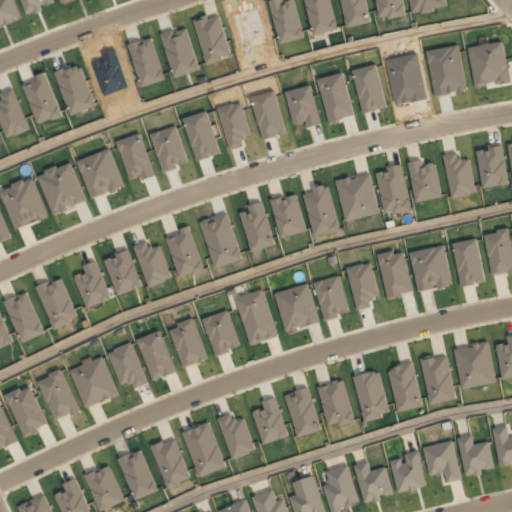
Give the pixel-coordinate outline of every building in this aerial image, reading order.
[(281,44),(304,37),(294,1),(283,4),(281,0),(272,0),(269,1),(281,44)] [(304,0),(314,36),(338,30),(330,0),(304,0)] [(372,22),(366,0),(340,0),(348,28),(372,22)] [(407,14),(403,0),(376,0),(381,20),(407,14)] [(205,65),(223,61),(222,56),(229,55),(221,15),(208,17),(208,16),(195,18),(205,65)] [(200,70),(186,27),(161,35),(175,78),(200,70)] [(129,45),(142,87),(166,80),(152,37),(129,45)] [(467,48),(476,87),(511,80),(503,41),(467,48)] [(72,115),(97,105),(80,64),(56,74),(72,115)] [(363,113),(387,107),(376,64),(352,70),(363,113)] [(62,115),(45,73),(36,76),(37,79),(23,85),(39,125),(62,115)] [(317,79),(329,122),(354,116),(343,73),(317,79)] [(307,127),(320,125),(311,85),(286,91),(293,125),(306,122),(307,127)] [(0,93),(0,95),(3,103),(0,104),(0,119),(8,138),(30,129),(13,89),(0,93)] [(263,139),(286,133),(275,91),(251,97),(263,139)] [(218,108),(230,151),(244,146),(241,138),(251,135),(241,101),(218,108)] [(183,118),(196,161),(221,153),(207,111),(183,118)] [(163,171),(188,163),(176,126),(151,134),(163,171)] [(142,180),(155,176),(141,134),(118,141),(130,180),(141,177),(142,180)] [(476,150),(482,188),(508,184),(502,146),(476,150)] [(124,186),(110,148),(77,161),(92,198),(124,186)] [(452,198),(476,193),(469,159),(460,161),(458,152),(443,155),(452,198)] [(408,163),(416,202),(442,197),(434,164),(422,166),(421,160),(408,163)] [(52,214),(86,204),(72,162),(45,171),(46,174),(40,176),(52,214)] [(411,210),(402,166),(376,171),(384,213),(393,211),(393,214),(411,210)] [(336,181),(345,221),(379,213),(370,173),(336,181)] [(48,217),(34,178),(0,190),(15,230),(48,217)] [(339,231),(327,184),(313,187),(314,192),(303,194),(314,237),(339,231)] [(281,238),(306,231),(295,194),(270,201),(281,238)] [(275,245),(262,203),(239,210),(251,252),(275,245)] [(0,240),(11,236),(0,210),(0,240)] [(214,268),(242,259),(227,213),(200,221),(214,268)] [(165,236),(180,278),(204,269),(189,228),(165,236)] [(511,275),(511,246),(509,229),(484,234),(492,275),(508,272),(509,276),(511,275)] [(452,244),(462,287),(485,282),(476,238),(452,244)] [(172,278),(159,245),(149,249),(146,241),(134,246),(149,287),(172,278)] [(410,252),(418,291),(438,287),(438,288),(452,285),(444,245),(410,252)] [(412,293),(403,250),(378,255),(387,298),(412,293)] [(141,287),(130,251),(105,259),(117,295),(141,287)] [(112,298),(95,261),(83,267),(85,272),(74,277),(88,309),(112,298)] [(357,311),(371,307),(369,298),(379,296),(370,262),(346,268),(357,311)] [(348,312),(340,276),(314,282),(324,321),(337,317),(337,314),(348,312)] [(37,288),(54,329),(78,318),(61,277),(37,288)] [(274,294),(286,333),(319,322),(307,283),(274,294)] [(277,336),(263,290),(236,298),(250,344),(277,336)] [(5,301),(22,342),(44,333),(27,292),(5,301)] [(215,355),(240,347),(227,310),(202,319),(215,355)] [(0,348),(13,342),(0,313),(0,348)] [(169,328),(183,367),(208,358),(193,319),(169,328)] [(175,372),(160,331),(137,339),(152,380),(175,372)] [(493,344),(500,343),(500,346),(505,346),(504,336),(511,334),(511,376),(499,379),(493,344)] [(462,389),(496,382),(487,342),(453,349),(462,389)] [(121,386),(132,382),(134,388),(147,384),(132,343),(109,351),(121,386)] [(428,404),(454,400),(448,356),(422,359),(428,404)] [(86,409),(119,396),(104,357),(71,370),(86,409)] [(423,406),(412,362),(387,368),(399,412),(423,406)] [(55,419),(71,413),(72,416),(80,412),(62,370),(38,380),(55,419)] [(353,377),(363,421),(389,415),(379,371),(353,377)] [(354,422),(343,380),(318,387),(328,425),(338,423),(339,426),(354,422)] [(6,395),(23,436),(48,425),(30,385),(6,395)] [(297,437),(321,431),(308,388),(285,394),(297,437)] [(264,445),(289,436),(275,398),(259,403),(261,409),(253,412),(264,445)] [(0,449),(17,442),(0,404),(0,449)] [(218,418),(232,459),(255,451),(244,417),(233,420),(231,414),(218,418)] [(201,477),(227,466),(209,422),(182,433),(201,477)] [(511,425),(511,455),(478,463),(471,433),(511,425)] [(458,438),(466,477),(481,474),(480,470),(494,468),(489,441),(473,444),(472,435),(458,438)] [(191,479),(176,438),(152,446),(167,488),(191,479)] [(444,474),(437,476),(437,473),(430,475),(423,448),(452,441),(461,480),(447,483),(444,474)] [(158,490),(141,450),(118,459),(136,500),(158,490)] [(389,461),(400,458),(402,463),(405,462),(403,455),(418,451),(421,466),(420,466),(425,486),(417,488),(417,490),(407,493),(407,491),(397,493),(389,461)] [(353,466),(367,462),(370,471),(384,467),(392,493),(383,495),(383,494),(377,495),(379,500),(372,502),(372,500),(364,503),(353,466)] [(330,484),(326,472),(347,465),(358,502),(351,504),(352,506),(345,509),(344,506),(339,507),(341,511),(331,511),(323,486),(330,484)] [(86,476),(101,511),(125,501),(110,466),(86,476)] [(292,483),(313,476),(325,511),(293,511),(289,497),(296,495),(292,483)] [(64,511),(91,511),(77,478),(55,488),(64,511)] [(256,511),(251,497),(272,489),(277,501),(283,499),(287,511),(256,511)] [(52,511),(45,494),(19,506),(21,511),(52,511)] [(218,511),(232,505),(232,504),(246,499),(250,511),(218,511)]
